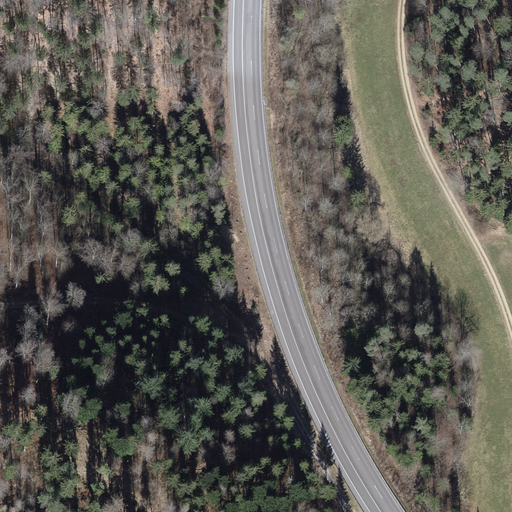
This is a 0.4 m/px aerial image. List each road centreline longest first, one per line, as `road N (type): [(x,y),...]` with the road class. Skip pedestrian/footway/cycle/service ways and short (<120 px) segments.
road 1 (primary): [(248,0),(251,136),(286,302),(322,397),(386,511)]
road 2 (track): [(346,511),(261,352),(227,312),(87,197),(0,162)]
road 3 (track): [(511,331),(483,253),(430,167),(395,61),(406,0)]
road 4 (track): [(261,352),(162,309),(113,298),(0,302)]
